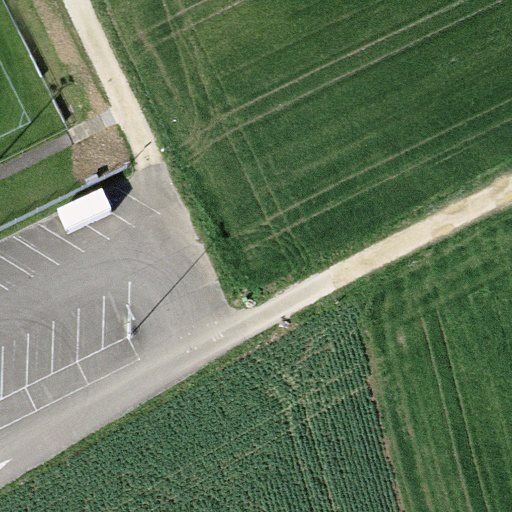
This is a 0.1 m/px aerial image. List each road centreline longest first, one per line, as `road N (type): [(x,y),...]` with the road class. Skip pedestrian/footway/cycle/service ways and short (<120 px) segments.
road 1 (track): [(511,193),(230,341),(69,0)]
road 2 (residential): [(0,464),(230,341)]
road 3 (unknown): [(0,293),(51,281),(83,298),(139,390)]
